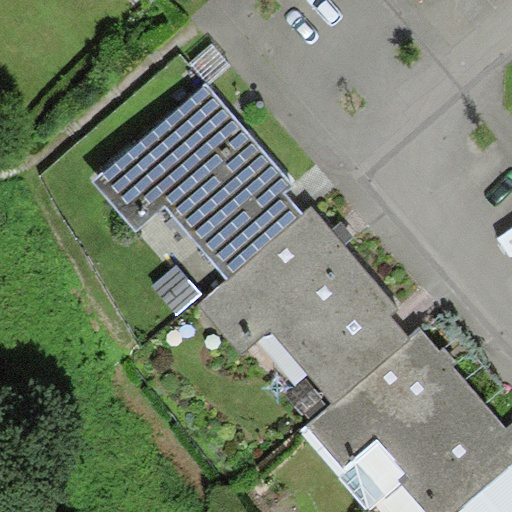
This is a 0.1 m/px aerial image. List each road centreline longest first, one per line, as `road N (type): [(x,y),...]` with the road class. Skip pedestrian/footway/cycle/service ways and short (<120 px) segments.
road 1 (residential): [(264,0),(391,141)]
road 2 (residential): [(391,141),(511,271)]
road 3 (residential): [(511,33),(391,141)]
